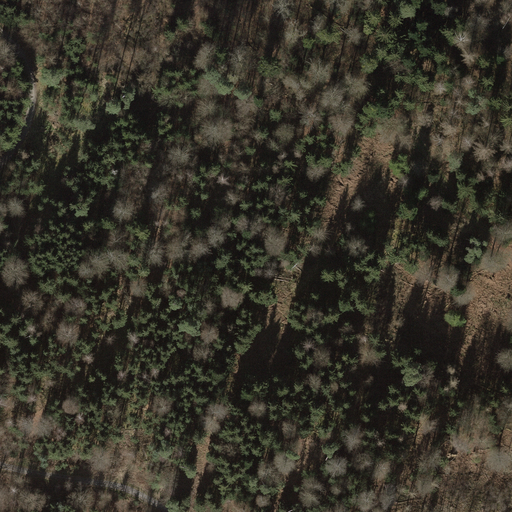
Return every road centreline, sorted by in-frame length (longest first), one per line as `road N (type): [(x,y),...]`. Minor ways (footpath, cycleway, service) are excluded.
road 1 (track): [(0,464),(135,491),(172,511)]
road 2 (track): [(0,30),(30,68),(30,122),(0,164)]
